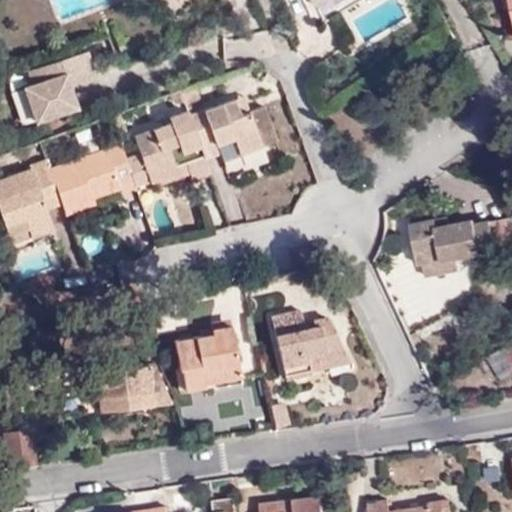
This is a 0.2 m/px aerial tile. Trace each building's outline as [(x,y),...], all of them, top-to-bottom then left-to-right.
[(61,87),(68,85),(95,75),(85,50),(27,70),(31,83),(23,87),(34,120),(75,106),(69,91),(63,93),(61,87)] [(196,99),(192,86),(178,90),(183,104),(196,99)] [(178,90),(165,95),(171,104),(176,105),(183,104),(178,90)] [(242,95),(233,98),(238,112),(247,110),(242,95)] [(187,115),(203,157),(217,153),(215,143),(231,137),(237,153),(273,139),(261,105),(247,110),(238,112),(233,98),(187,115)] [(187,115),(185,109),(166,116),(168,122),(150,129),(131,135),(137,152),(147,179),(149,178),(174,169),(172,163),(182,160),(186,172),(188,176),(206,169),(203,157),(187,115)] [(168,122),(166,116),(148,123),(150,129),(168,122)] [(58,202),(61,212),(92,201),(90,195),(115,186),(117,191),(133,185),(133,184),(123,157),(115,137),(100,142),(102,148),(45,168),(52,187),(58,202)] [(215,143),(217,153),(220,159),(237,153),(231,137),(215,143)] [(35,141),(17,148),(19,154),(37,147),(35,141)] [(137,152),(123,157),(133,184),(147,179),(137,152)] [(45,168),(42,159),(25,166),(26,170),(0,178),(0,222),(4,234),(23,227),(27,236),(48,228),(41,208),(38,199),(33,201),(30,196),(52,187),(45,168)] [(152,184),(186,172),(182,160),(172,163),(174,169),(149,178),(152,184)] [(58,202),(52,187),(30,196),(33,201),(38,199),(41,208),(58,202)] [(423,259),(453,253),(478,247),(477,245),(492,241),(486,215),(471,218),(470,215),(441,220),(433,222),(432,216),(408,221),(415,261),(423,259)] [(7,243),(27,236),(23,227),(4,234),(7,243)] [(454,266),(453,253),(423,259),(425,271),(454,266)] [(268,314),(280,371),(306,367),(305,361),(342,353),(325,316),(310,318),(311,324),(300,326),(299,320),(297,309),(268,314)] [(310,318),(299,320),(300,326),(311,324),(310,318)] [(231,322),(213,326),(214,333),(201,335),(176,340),(179,367),(183,367),(186,388),(206,383),(204,374),(240,367),(231,322)] [(214,333),(213,326),(200,329),(201,335),(214,333)] [(505,348),(500,342),(485,352),(490,359),(505,348)] [(305,361),(306,367),(345,359),(342,353),(305,361)] [(99,408),(171,399),(154,363),(126,365),(127,371),(94,376),(99,408)] [(93,368),(94,376),(127,371),(126,365),(93,368)] [(91,378),(89,366),(65,369),(67,382),(91,378)] [(243,378),(240,367),(204,374),(206,383),(212,382),(216,385),(243,378)] [(306,367),(280,371),(281,377),(307,371),(306,367)] [(27,388),(23,369),(4,373),(6,391),(27,388)] [(9,468),(36,464),(31,430),(6,434),(9,468)] [(323,511),(321,496),(320,492),(259,502),(260,511),(323,511)] [(235,511),(233,496),(212,498),(213,511),(235,511)] [(321,496),(323,511),(332,511),(330,496),(321,496)] [(451,511),(448,496),(429,498),(429,503),(390,508),(388,497),(369,500),(370,511),(451,511)]
